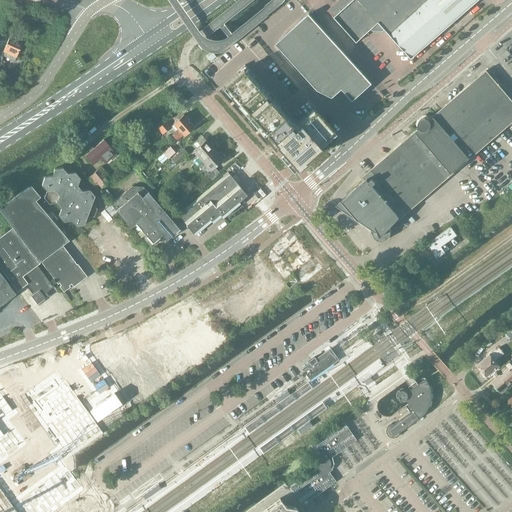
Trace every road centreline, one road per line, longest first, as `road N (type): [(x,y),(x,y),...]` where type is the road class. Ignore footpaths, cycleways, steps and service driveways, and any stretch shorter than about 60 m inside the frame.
road 1 (tertiary): [(0,360),(157,293),(292,198)]
road 2 (tertiary): [(292,198),(511,3)]
road 3 (residential): [(0,119),(43,85),(98,4)]
road 4 (track): [(379,298),(416,302),(511,237)]
road 5 (residential): [(195,85),(292,198)]
